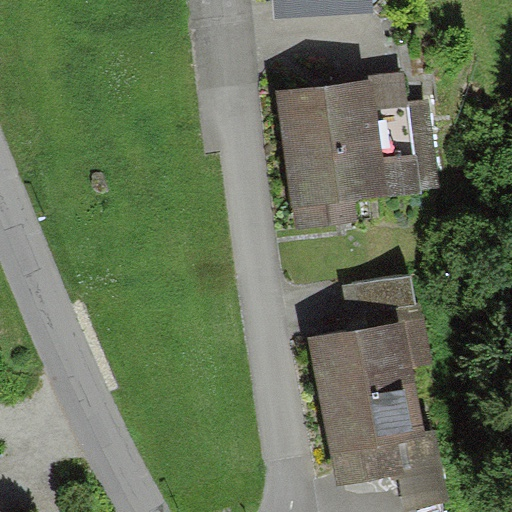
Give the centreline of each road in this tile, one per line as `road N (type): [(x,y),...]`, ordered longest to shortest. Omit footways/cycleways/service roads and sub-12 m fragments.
road 1 (residential): [(293,511),(223,0)]
road 2 (residential): [(0,185),(68,352),(147,511)]
